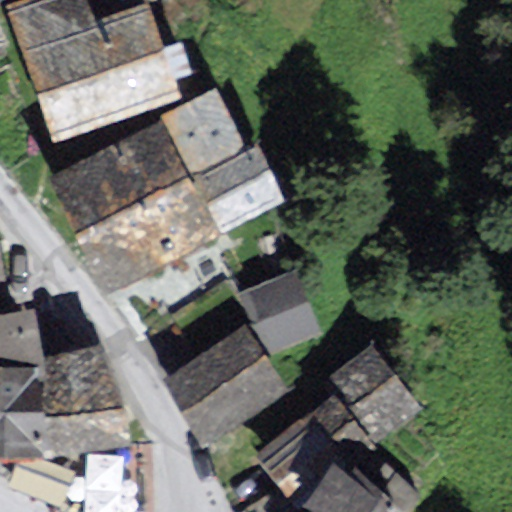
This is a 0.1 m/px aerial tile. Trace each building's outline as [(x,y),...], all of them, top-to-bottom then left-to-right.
[(77,0),(48,0),(19,10),(59,129),(155,97),(170,92),(143,10),(87,29),(77,0)] [(93,0),(97,6),(103,16),(131,0),(93,0)] [(214,92),(168,115),(178,134),(194,167),(240,144),(214,92)] [(191,196),(157,127),(59,176),(111,279),(208,230),(191,196)] [(258,154),(202,181),(223,226),(250,214),(280,199),(258,154)] [(267,289),(250,296),(272,349),(316,331),(294,278),(267,289)] [(31,332),(0,336),(0,459),(41,457),(121,446),(110,407),(95,360),(36,379),(31,332)] [(279,388),(243,334),(169,383),(187,410),(205,437),(279,388)] [(411,411),(371,355),(335,381),(374,437),(411,411)] [(367,443),(336,401),(264,455),(278,473),(296,497),(367,443)] [(398,511),(402,507),(341,465),(317,494),(309,505),(315,510),(318,511),(398,511)]
